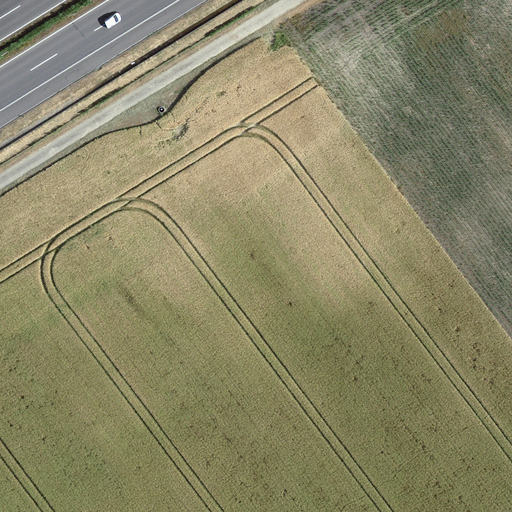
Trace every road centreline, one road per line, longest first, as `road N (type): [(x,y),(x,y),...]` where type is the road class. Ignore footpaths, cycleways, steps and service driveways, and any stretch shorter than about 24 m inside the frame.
road 1 (track): [(294,0),(0,181)]
road 2 (motorway): [(0,89),(144,0)]
